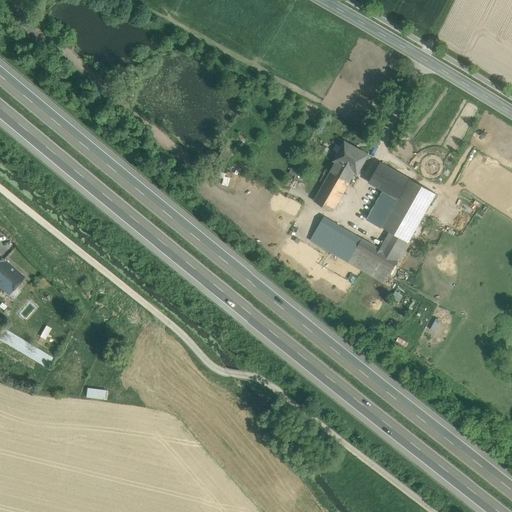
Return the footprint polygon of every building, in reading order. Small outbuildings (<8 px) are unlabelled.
[(336,161),(355,172),(357,173),(368,155),(345,142),(335,160),(336,161)] [(318,144),(317,151),(327,153),(328,147),(318,144)] [(229,157),(221,152),(217,160),(225,165),(229,157)] [(355,172),(336,161),(331,171),(350,182),(355,172)] [(436,194),(381,162),(369,183),(384,191),(397,199),(381,227),(391,232),(382,247),(381,250),(382,251),(376,261),(356,249),(353,255),(348,263),(385,284),(436,194)] [(350,182),(331,171),(314,201),(333,212),(350,182)] [(384,191),(368,219),(381,227),(397,199),(384,191)] [(266,221),(291,229),(300,201),(276,193),(266,221)] [(362,239),(325,217),(315,234),(335,245),(353,255),(356,249),(362,239)] [(311,241),(331,253),(335,245),(315,234),(311,241)] [(381,250),(362,239),(356,249),(376,261),(382,251),(381,250)] [(353,255),(335,245),(331,253),(348,263),(353,255)] [(0,274),(9,264),(0,255),(0,274)] [(9,264),(0,274),(0,287),(9,295),(24,277),(9,264)] [(36,295),(43,301),(49,294),(43,288),(36,295)] [(46,338),(52,327),(47,325),(41,336),(46,338)] [(15,334),(8,345),(48,367),(54,356),(15,334)] [(0,348),(0,356),(37,379),(41,373),(0,348)] [(108,398),(108,388),(88,387),(88,397),(108,398)]
